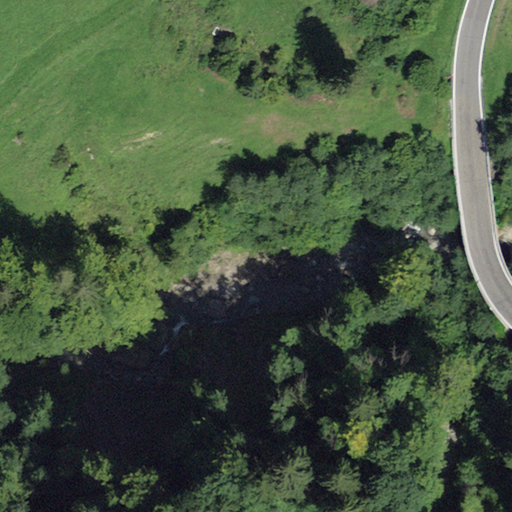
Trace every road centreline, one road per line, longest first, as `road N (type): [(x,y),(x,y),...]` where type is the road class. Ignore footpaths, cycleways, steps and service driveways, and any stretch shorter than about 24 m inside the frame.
road 1 (tertiary): [(479,0),(466,102),(475,209),(489,269),(511,307)]
road 2 (track): [(127,0),(47,49),(0,90)]
